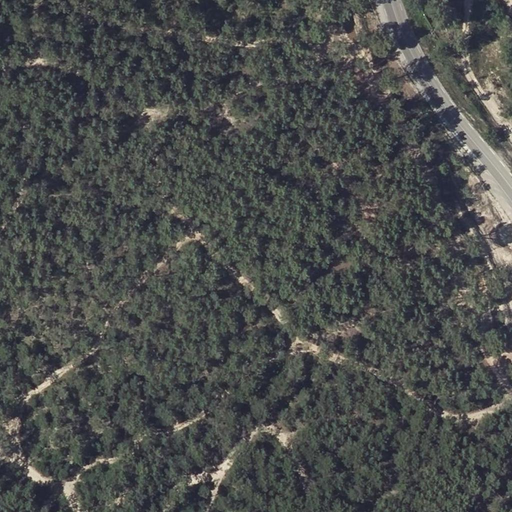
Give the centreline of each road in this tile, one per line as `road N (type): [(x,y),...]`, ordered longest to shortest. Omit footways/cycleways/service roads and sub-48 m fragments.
road 1 (track): [(76,0),(158,37),(366,62),(206,106),(145,109),(63,70),(0,62)]
road 2 (track): [(511,401),(434,257),(375,245),(285,168),(290,143),(301,141),(346,173),(358,196),(452,223)]
road 3 (track): [(480,331),(484,291),(348,28),(341,0)]
road 4 (primary): [(395,0),(431,78),(511,189)]
road 5 (track): [(511,137),(468,72),(467,0)]
